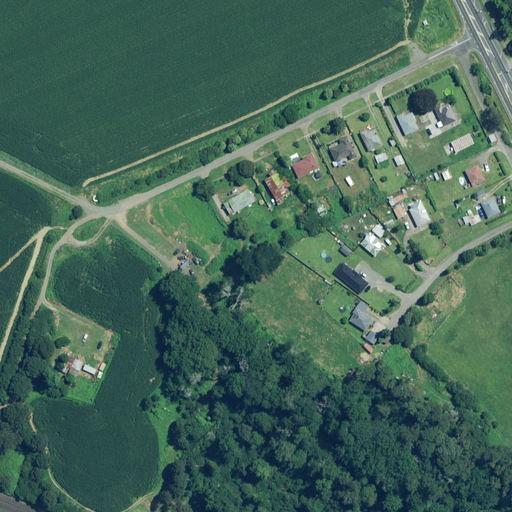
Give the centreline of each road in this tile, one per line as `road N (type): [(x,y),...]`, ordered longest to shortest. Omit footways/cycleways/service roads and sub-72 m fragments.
road 1 (residential): [(102,214),(481,34)]
road 2 (residential): [(511,228),(438,276),(376,342)]
